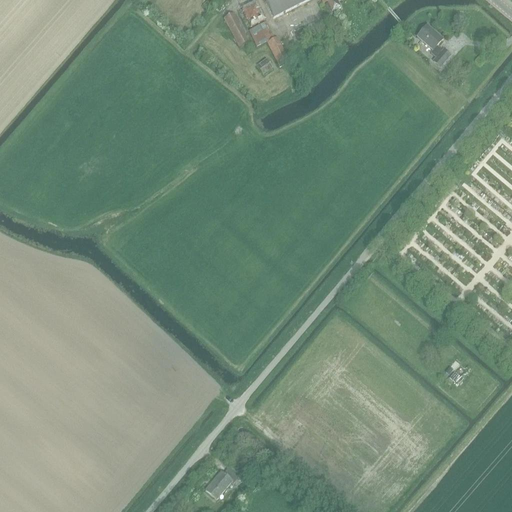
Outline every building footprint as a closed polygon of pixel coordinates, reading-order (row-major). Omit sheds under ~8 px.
[(336,0),(263,0),(273,19),(310,0),(321,0),(323,5),(327,3),(332,12),(340,8),(336,0)] [(257,3),(241,10),(250,28),(266,21),(257,3)] [(240,49),(249,44),(233,14),(224,19),(240,49)] [(257,49),(268,44),(280,68),(289,64),(277,39),(274,40),(266,23),(249,31),(257,49)] [(432,51),(430,54),(435,59),(433,62),(440,69),(450,57),(443,51),(442,52),(437,47),(443,41),(427,26),(417,38),(432,51)] [(263,76),(272,70),(266,61),(257,67),(263,76)] [(236,485),(240,481),(227,471),(223,475),(221,473),(205,492),(216,501),(232,483),(234,484),(236,485)]
